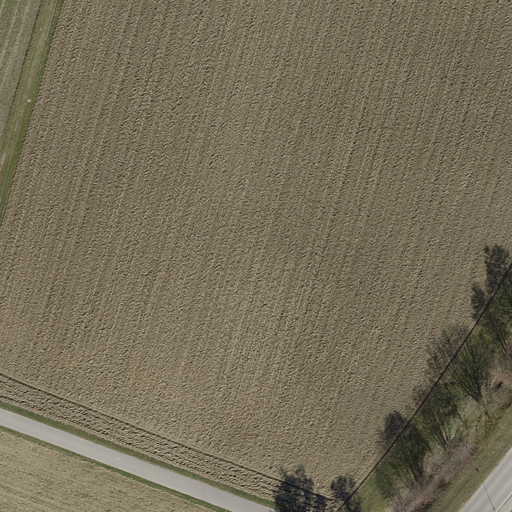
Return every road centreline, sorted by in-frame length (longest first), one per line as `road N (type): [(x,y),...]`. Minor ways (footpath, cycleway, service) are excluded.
road 1 (track): [(0,411),(262,511)]
road 2 (track): [(0,182),(53,0)]
road 3 (track): [(432,511),(511,405)]
